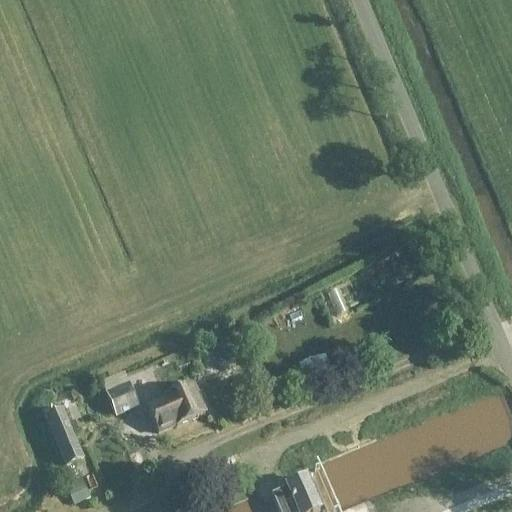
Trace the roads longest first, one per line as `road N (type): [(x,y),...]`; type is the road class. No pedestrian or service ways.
road 1 (unclassified): [(511,371),(355,0)]
road 2 (track): [(490,323),(206,445),(179,464),(165,466),(147,451)]
road 3 (track): [(502,349),(160,493)]
